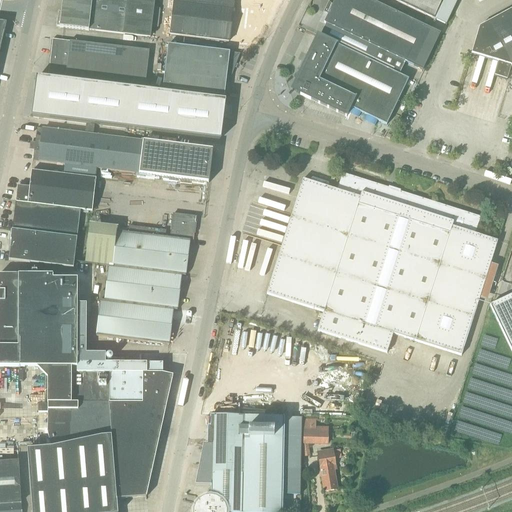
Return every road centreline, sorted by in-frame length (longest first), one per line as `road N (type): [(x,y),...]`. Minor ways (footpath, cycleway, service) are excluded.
road 1 (unclassified): [(167,511),(252,111)]
road 2 (unclassified): [(511,193),(252,111)]
road 3 (unclassified): [(0,155),(35,0)]
road 4 (unclassified): [(252,111),(297,0)]
